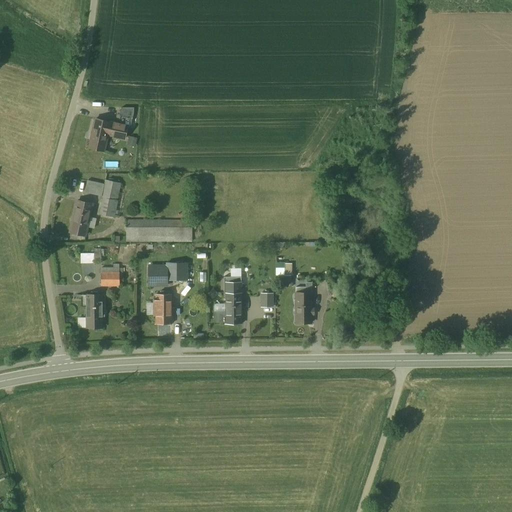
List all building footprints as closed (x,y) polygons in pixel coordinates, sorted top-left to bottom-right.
[(121,108),(117,124),(127,126),(127,127),(130,128),(133,118),(133,108),(121,108)] [(95,119),(89,148),(104,151),(108,136),(124,139),(127,127),(127,126),(117,124),(95,119)] [(129,136),(128,144),(136,146),(137,137),(129,136)] [(105,184),(88,180),(85,192),(102,196),(105,184)] [(121,183),(106,180),(105,184),(102,196),(102,198),(104,198),(100,214),(114,217),(117,201),(121,183)] [(93,204),(78,200),(71,232),(86,236),(93,204)] [(193,221),(127,221),(127,226),(126,226),(126,227),(127,227),(127,241),(192,241),(193,221)] [(293,281),(292,262),(278,262),(278,282),(293,281)] [(187,264),(168,264),(168,267),(168,280),(187,280),(187,264)] [(168,267),(149,267),(149,285),(167,285),(168,280),(168,267)] [(120,273),(109,273),(109,268),(102,268),(101,268),(102,285),(120,285),(120,274),(120,273)] [(242,277),(224,277),(224,295),(226,295),(226,294),(242,294),(242,277)] [(304,290),(312,290),(312,282),(305,282),(304,290)] [(161,295),(156,295),(156,300),(155,300),(155,299),(154,299),(154,316),(156,316),(156,324),(172,324),(172,294),(168,294),(168,291),(161,291),(161,295)] [(98,295),(98,292),(91,292),(91,295),(87,295),(87,328),(103,328),(103,316),(103,311),(102,311),(102,295),(98,295)] [(242,294),(226,294),(226,295),(226,312),(215,312),(215,323),(226,323),(242,323),(242,294)] [(273,294),(262,294),(262,307),(273,307),(273,294)] [(311,294),(297,294),(297,323),(312,322),(311,294)]
